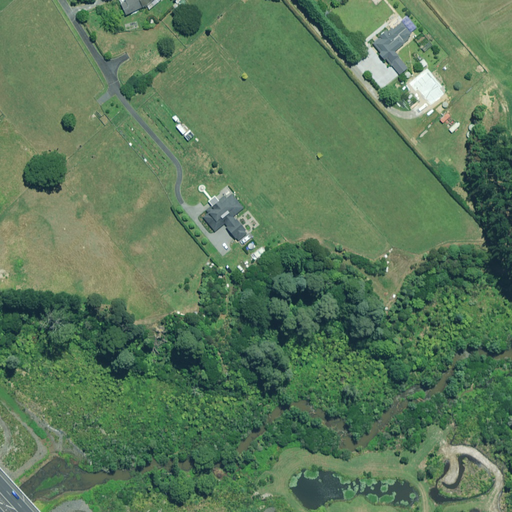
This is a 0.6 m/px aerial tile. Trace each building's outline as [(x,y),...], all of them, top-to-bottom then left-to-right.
[(124,0),(125,2),(120,4),(126,15),(145,7),(150,2),(154,7),(161,0),(124,0)] [(378,36),(380,38),(373,44),(380,53),(378,54),(384,61),(410,40),(408,38),(412,35),(401,22),(393,29),(393,28),(387,32),(385,30),(378,36)] [(432,47),(429,43),(421,49),(424,52),(432,47)] [(407,69),(398,58),(390,64),(400,75),(407,69)] [(432,82),(425,73),(413,83),(420,92),(432,82)] [(447,97),(441,91),(437,96),(443,102),(447,97)] [(450,117),(446,113),(439,121),(443,124),(450,117)] [(244,209),(232,193),(226,198),(224,196),(218,202),(215,198),(209,203),(212,206),(208,210),(210,213),(204,218),(215,232),(224,225),(242,247),(252,239),(234,217),(244,209)] [(265,253),(262,248),(254,254),(257,259),(265,253)]
